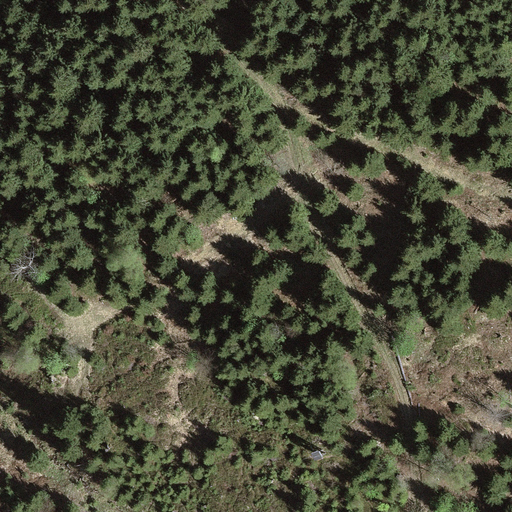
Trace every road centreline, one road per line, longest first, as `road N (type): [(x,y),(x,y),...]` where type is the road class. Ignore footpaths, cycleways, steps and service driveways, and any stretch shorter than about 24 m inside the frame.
road 1 (track): [(418,511),(410,420),(338,268),(283,96),(193,0)]
road 2 (track): [(283,96),(369,145),(511,195)]
